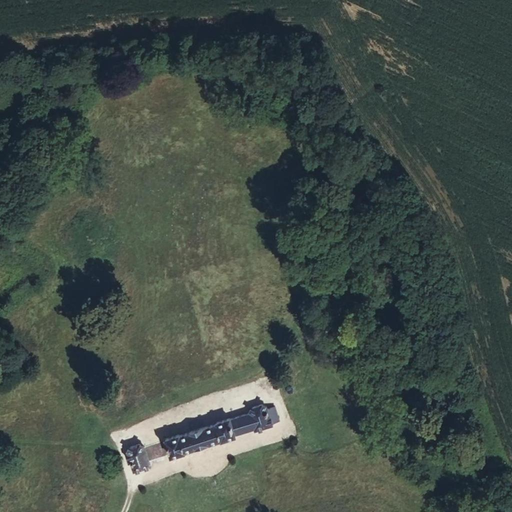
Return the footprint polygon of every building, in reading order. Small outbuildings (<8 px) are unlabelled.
[(391,187),(367,198),(376,219),(401,208),(391,187)] [(400,271),(378,223),(369,227),(365,218),(349,226),(375,283),(400,271)] [(409,291),(416,307),(419,313),(433,307),(423,285),(409,291)] [(423,340),(430,337),(419,313),(416,307),(410,310),(423,340)] [(419,313),(430,337),(444,331),(433,307),(419,313)] [(438,399),(455,392),(445,370),(443,365),(425,373),(438,399)] [(245,421),(163,446),(168,462),(251,437),(251,440),(266,435),(265,431),(268,430),(264,416),(261,417),(259,412),(244,416),(245,421)] [(142,449),(125,453),(132,477),(150,472),(142,449)]
